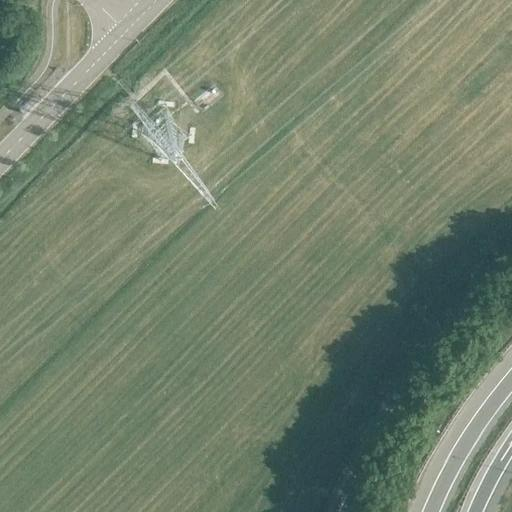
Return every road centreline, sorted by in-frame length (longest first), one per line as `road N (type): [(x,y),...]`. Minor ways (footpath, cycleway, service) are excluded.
road 1 (tertiary): [(123,34),(0,159)]
road 2 (motorway): [(511,383),(468,441),(431,511)]
